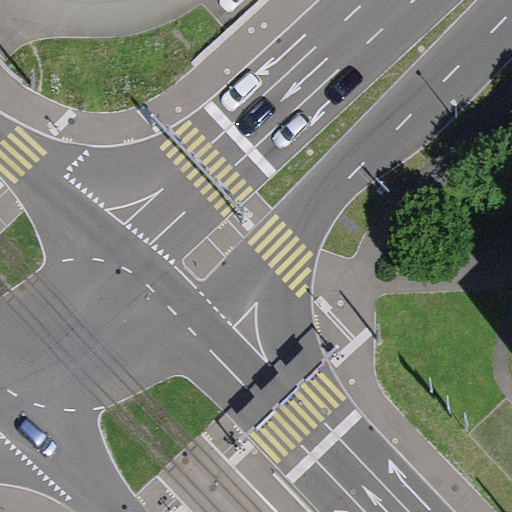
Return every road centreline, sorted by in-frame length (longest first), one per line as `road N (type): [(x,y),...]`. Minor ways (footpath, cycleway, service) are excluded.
road 1 (secondary): [(203,313),(511,14)]
road 2 (secondary): [(379,0),(122,239)]
road 3 (primary): [(404,511),(299,398),(203,313)]
road 4 (secondary): [(31,417),(114,375),(203,313)]
road 5 (primary): [(122,239),(0,131)]
road 6 (secondary): [(122,239),(0,330)]
road 7 (primary): [(31,417),(126,511)]
